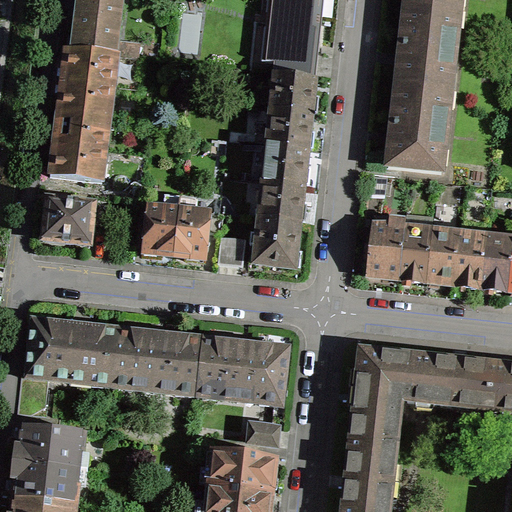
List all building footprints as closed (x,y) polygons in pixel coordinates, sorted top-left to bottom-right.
[(82,0),(77,49),(126,55),(132,0),(82,0)] [(315,77),(322,0),(275,0),(270,61),(278,62),(277,73),(315,77)] [(461,0),(408,0),(405,38),(396,117),(391,170),(442,175),(461,0)] [(111,183),(126,55),(77,49),(69,49),(55,176),(111,183)] [(319,114),(323,78),(315,77),(277,73),(273,109),(319,114)] [(316,149),(319,114),(273,109),(270,145),(316,149)] [(312,185),(316,149),(270,145),(266,181),(312,185)] [(309,221),(312,185),(266,181),(262,217),(309,221)] [(114,247),(118,202),(51,195),(46,240),(114,247)] [(179,204),(146,201),(140,253),(173,257),(179,204)] [(212,208),(179,204),(173,257),(207,260),(212,208)] [(303,271),(309,221),(262,217),(257,266),(303,271)] [(406,223),(377,220),(371,279),(399,282),(406,223)] [(434,227),(406,223),(399,282),(427,286),(434,227)] [(463,230),(434,227),(427,286),(456,289),(463,230)] [(491,233),(463,230),(456,289),(484,292),(491,233)] [(511,235),(491,233),(484,292),(511,295),(511,235)] [(246,238),(221,236),(219,266),(244,268),(246,238)] [(287,408),(294,343),(36,316),(29,380),(287,408)] [(511,364),(365,348),(346,511),(399,511),(412,404),(511,414),(511,364)] [(25,426),(21,461),(89,469),(93,434),(25,426)] [(279,491),(283,455),(215,449),(212,485),(279,491)] [(21,461),(17,495),(85,503),(89,469),(21,461)] [(277,511),(279,491),(212,485),(209,511),(277,511)] [(17,495),(14,511),(83,511),(85,503),(17,495)]
